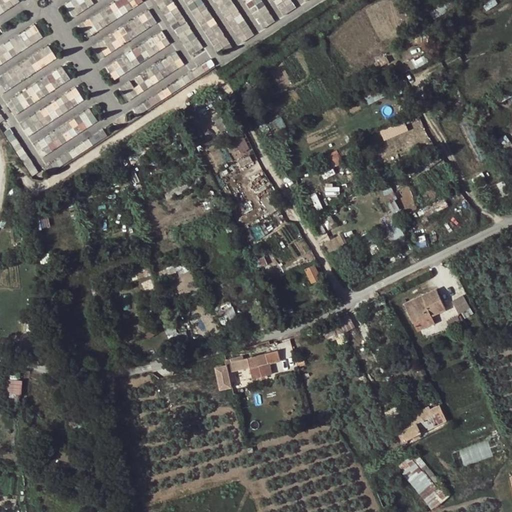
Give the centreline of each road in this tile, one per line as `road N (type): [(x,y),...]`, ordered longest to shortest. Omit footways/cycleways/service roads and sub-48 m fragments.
road 1 (unclassified): [(0,364),(83,374),(220,348),(347,303),(511,217)]
road 2 (track): [(119,136),(207,81),(223,85),(347,303)]
road 3 (track): [(508,219),(477,208),(423,106),(424,90),(445,61),(511,31)]
